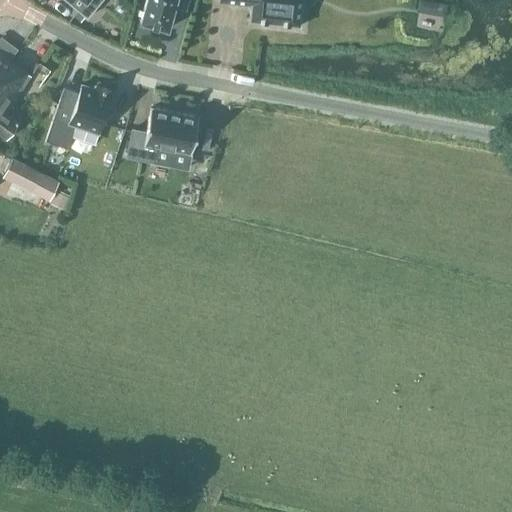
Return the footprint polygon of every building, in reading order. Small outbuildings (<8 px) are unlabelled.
[(66,0),(85,16),(87,17),(88,16),(101,0),(66,0)] [(146,0),(140,22),(167,29),(174,6),(186,9),(188,0),(146,0)] [(302,0),(219,0),(219,1),(251,5),(249,21),(299,26),(302,0)] [(440,3),(422,0),(421,0),(419,12),(432,14),(439,9),(440,3)] [(31,77),(10,61),(0,53),(0,134),(6,139),(18,122),(5,113),(31,77)] [(53,117),(45,140),(67,148),(75,125),(99,133),(112,95),(81,85),(78,93),(63,87),(53,117)] [(151,107),(146,132),(132,129),(127,156),(154,161),(157,145),(191,152),(198,117),(151,107)] [(3,176),(2,177),(48,200),(58,180),(55,178),(12,158),(3,176)] [(58,191),(52,203),(63,208),(69,196),(58,191)]
